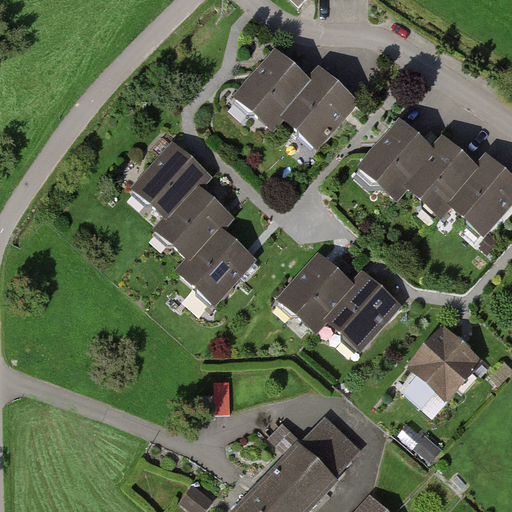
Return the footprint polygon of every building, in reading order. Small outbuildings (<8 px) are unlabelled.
[(306,0),(286,0),(298,10),(306,0)] [(309,85),(273,55),(232,104),(268,135),(277,124),(309,85)] [(309,85),(277,124),(315,155),(356,107),(318,75),(309,85)] [(428,158),(395,130),(357,175),(390,203),(399,191),(428,158)] [(438,146),(428,158),(399,191),(435,222),(443,213),(474,177),(438,146)] [(202,181),(171,151),(131,193),(163,222),(193,191),(202,181)] [(511,185),(486,163),(474,177),(443,213),(482,247),(511,211),(511,185)] [(226,222),(193,191),(163,222),(152,233),(185,265),(216,232),(226,222)] [(250,264),(216,232),(185,265),(174,276),(208,308),(250,264)] [(350,292),(316,262),(277,306),(312,336),(320,326),(350,292)] [(358,282),(350,292),(320,326),(356,357),(394,313),(358,282)] [(482,367),(443,334),(407,376),(446,409),(482,367)] [(229,385),(215,385),(216,418),(231,417),(229,385)] [(347,461),(317,432),(303,447),(282,427),(269,441),(290,460),(240,511),(306,511),(335,483),(331,479),(347,461)] [(207,511),(212,506),(193,491),(182,505),(191,511),(207,511)] [(383,511),(372,502),(363,511),(383,511)]
